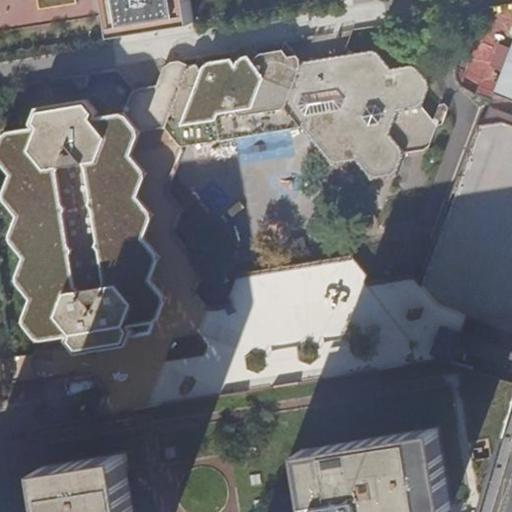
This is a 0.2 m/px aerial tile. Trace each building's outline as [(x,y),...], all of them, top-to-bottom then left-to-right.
[(0,0),(0,26),(104,15),(102,0),(0,0)] [(191,0),(109,0),(115,34),(194,21),(191,0)] [(511,45),(494,93),(511,99),(511,45)] [(439,307),(422,284),(416,277),(369,285),(368,283),(371,275),(356,258),(237,278),(229,299),(234,305),(233,307),(208,312),(192,292),(201,269),(170,231),(179,208),(164,190),(181,146),(309,126),(339,162),(359,160),(375,177),(397,174),(406,150),(429,147),(438,124),(421,107),(429,84),(412,65),(388,69),(372,51),(317,60),(303,62),(293,49),(258,54),(255,61),(251,56),(242,58),(240,64),(233,58),(219,60),(206,62),(203,69),(198,64),(189,65),(184,60),(167,63),(158,84),(134,87),(127,111),(100,115),(100,113),(91,99),(39,107),(33,124),(35,126),(5,132),(0,144),(0,159),(11,173),(3,196),(18,215),(10,237),(25,255),(16,278),(31,297),(23,320),(38,338),(29,352),(31,378),(41,376),(46,381),(93,373),(109,390),(98,416),(438,360),(452,364),(458,339),(463,318),(439,307)] [(77,81),(82,89),(88,89),(91,80),(87,75),(77,77),(77,81)] [(439,307),(463,318),(511,336),(511,334),(511,115),(489,108),(422,284),(439,307)] [(480,511),(511,404),(511,380),(452,364),(438,360),(98,416),(0,431),(0,511),(480,511)]
